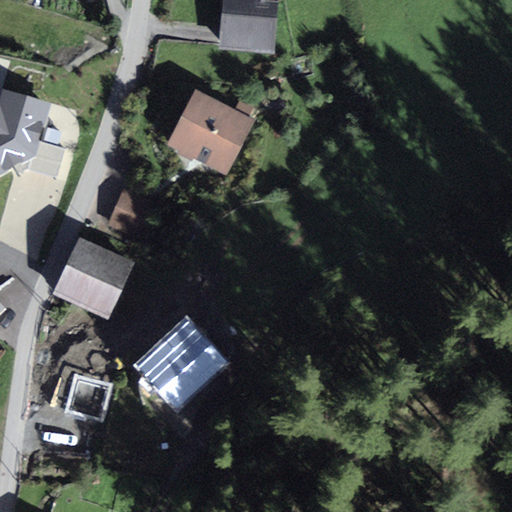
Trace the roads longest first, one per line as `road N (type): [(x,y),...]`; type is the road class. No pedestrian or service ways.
road 1 (residential): [(2,511),(28,327),(85,206),(131,68),(142,0)]
road 2 (track): [(511,193),(298,297),(262,332),(157,511)]
